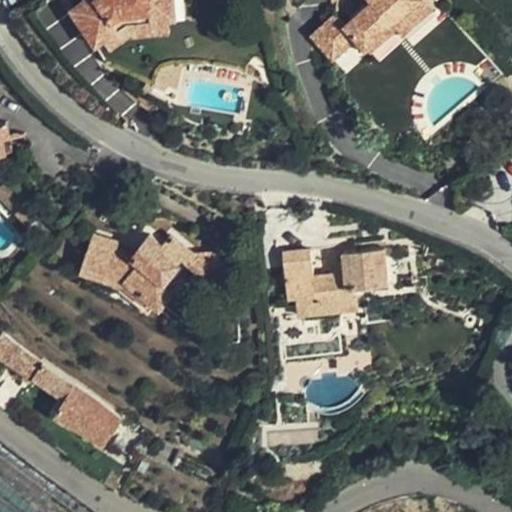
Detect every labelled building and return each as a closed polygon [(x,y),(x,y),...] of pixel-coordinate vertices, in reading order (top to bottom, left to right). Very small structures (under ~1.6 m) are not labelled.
[(96,42),(104,38),(132,21),(169,17),(168,0),(82,0),(74,6),(96,42)] [(362,45),(413,0),(370,0),(367,3),(344,22),(334,11),(309,32),(330,56),(354,35),(362,45)] [(431,4),(426,0),(413,0),(362,45),(367,50),(392,29),(397,33),(431,4)] [(132,21),(104,38),(111,48),(137,33),(170,29),(169,17),(132,21)] [(511,66),(511,60),(503,49),(491,58),(503,74),(511,66)] [(30,232),(24,226),(28,222),(20,214),(15,217),(8,225),(21,240),(30,232)] [(194,279),(222,279),(219,252),(193,253),(169,235),(163,244),(150,235),(137,255),(129,250),(122,247),(122,244),(98,237),(85,276),(128,290),(130,286),(153,301),(164,283),(161,280),(177,259),(189,269),(192,269),(194,279)] [(384,284),(382,248),(342,252),(341,257),(333,258),(333,272),(316,274),(314,248),(286,251),(289,296),(295,296),(297,317),(364,309),(363,287),(384,284)] [(153,301),(157,305),(164,308),(177,290),(177,289),(194,279),(192,269),(189,269),(177,259),(161,280),(164,283),(153,301)] [(18,340),(0,329),(0,354),(27,371),(26,373),(26,375),(26,378),(28,380),(30,381),(32,383),(34,383),(37,383),(40,381),(41,379),(68,397),(59,411),(106,443),(125,417),(74,381),(50,365),(39,356),(18,340)]
